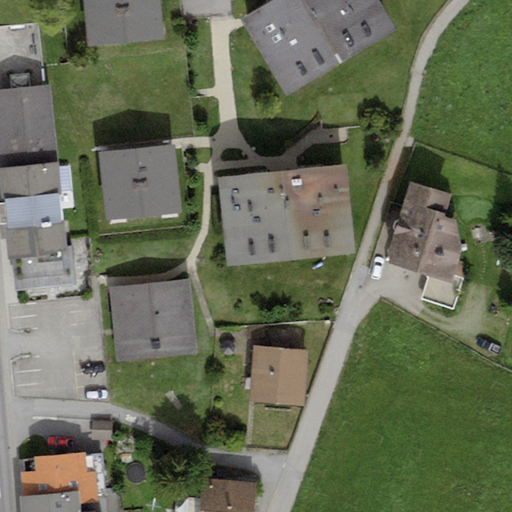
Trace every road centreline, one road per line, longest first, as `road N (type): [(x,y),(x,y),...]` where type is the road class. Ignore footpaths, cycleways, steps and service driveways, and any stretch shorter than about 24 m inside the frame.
road 1 (track): [(352,308),(428,40),(461,0)]
road 2 (residential): [(277,511),(352,308)]
road 3 (unknown): [(215,0),(224,135)]
